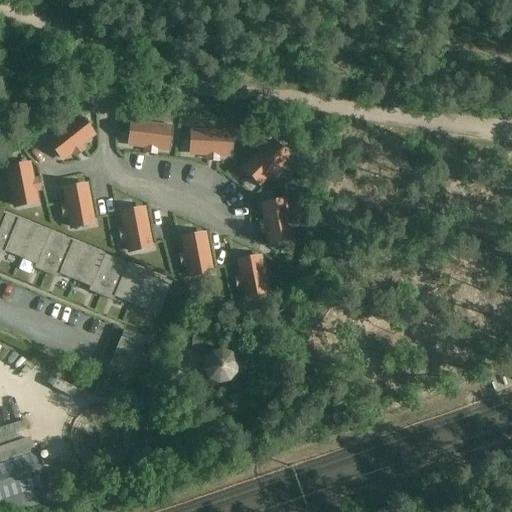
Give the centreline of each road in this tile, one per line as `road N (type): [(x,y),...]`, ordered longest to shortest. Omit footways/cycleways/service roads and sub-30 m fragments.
road 1 (track): [(111,66),(178,89),(511,131)]
road 2 (track): [(0,8),(111,66)]
